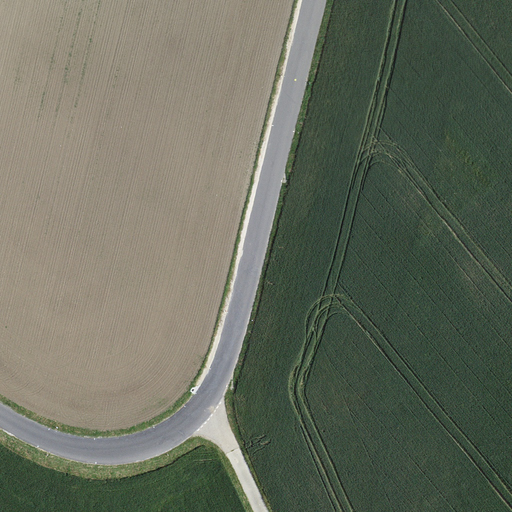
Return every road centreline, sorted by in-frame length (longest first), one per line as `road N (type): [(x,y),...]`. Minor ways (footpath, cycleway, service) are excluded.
road 1 (tertiary): [(0,413),(68,446),(115,450),(163,436),(202,404),(238,316),(314,0)]
road 2 (track): [(202,404),(260,511)]
